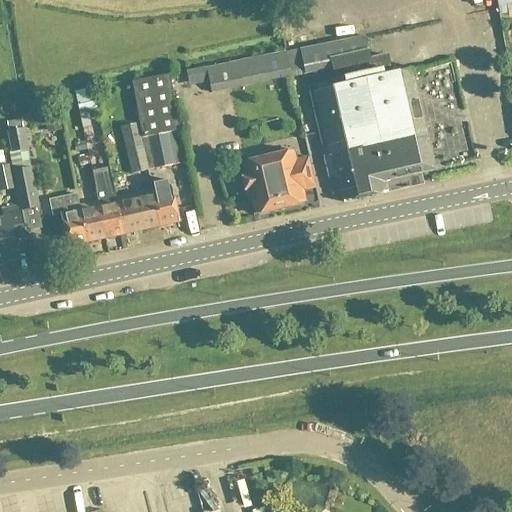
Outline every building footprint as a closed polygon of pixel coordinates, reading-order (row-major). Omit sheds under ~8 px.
[(361,38),(297,52),(302,76),(329,70),(333,89),(306,94),(320,160),(324,175),(328,181),(334,180),(337,196),(339,205),(383,195),(381,183),(394,181),(405,178),(408,178),(419,175),(430,173),(409,72),(390,76),(385,56),(368,60),(366,52),(364,53),(361,38)] [(203,70),(206,84),(208,94),(288,77),(283,54),(203,70)] [(128,85),(140,140),(146,139),(153,172),(185,165),(165,77),(128,85)] [(77,114),(95,110),(90,89),(72,94),(77,114)] [(56,113),(42,116),(46,134),(60,131),(56,113)] [(135,125),(119,129),(130,177),(145,173),(135,125)] [(8,154),(24,151),(25,151),(22,131),(5,134),(8,154)] [(74,154),(85,152),(83,144),(72,146),(74,154)] [(28,170),(24,151),(8,154),(14,191),(17,209),(35,205),(28,170)] [(243,174),(237,175),(242,197),(247,196),(251,216),(303,205),(300,192),(312,189),(306,159),(293,161),(292,153),(240,163),(243,174)] [(78,169),(89,167),(87,158),(76,160),(78,169)] [(0,168),(0,192),(12,190),(7,167),(0,168)] [(93,204),(101,241),(121,236),(113,199),(107,168),(89,172),(95,197),(94,197),(95,204),(93,204)] [(155,190),(150,192),(158,228),(176,224),(168,188),(167,188),(166,182),(154,184),(155,190)] [(158,228),(150,192),(113,199),(121,236),(158,228)] [(84,244),(77,207),(76,208),(74,196),(47,202),(50,218),(58,216),(65,248),(84,244)] [(93,204),(77,207),(84,244),(101,241),(93,204)] [(22,243),(16,209),(0,212),(0,263),(14,260),(11,245),(22,243)] [(401,419),(389,422),(392,435),(404,433),(401,419)]
